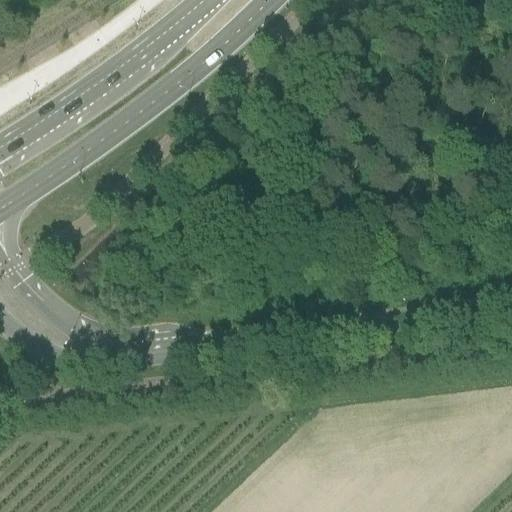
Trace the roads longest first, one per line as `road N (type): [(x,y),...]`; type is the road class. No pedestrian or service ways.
road 1 (secondary): [(0,210),(143,111),(271,0)]
road 2 (tertiary): [(511,308),(172,352)]
road 3 (secondary): [(206,0),(0,148)]
road 4 (tertiary): [(172,352),(111,344),(57,318),(0,244)]
road 5 (tertiary): [(0,322),(54,357),(82,362),(172,352)]
